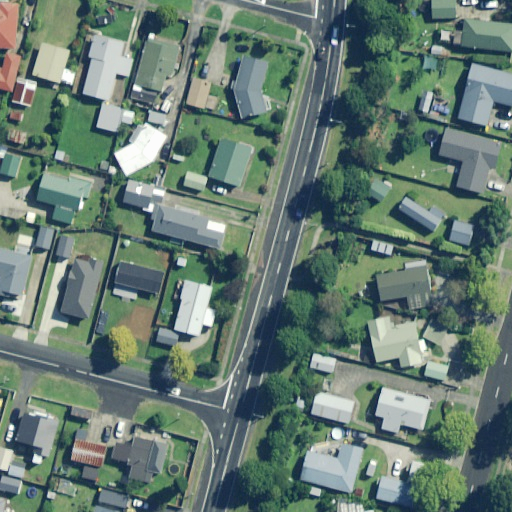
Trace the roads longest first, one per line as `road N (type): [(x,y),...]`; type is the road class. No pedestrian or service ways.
road 1 (primary): [(241,413),(325,85),(332,22)]
road 2 (residential): [(0,351),(241,413)]
road 3 (residential): [(466,511),(511,335)]
